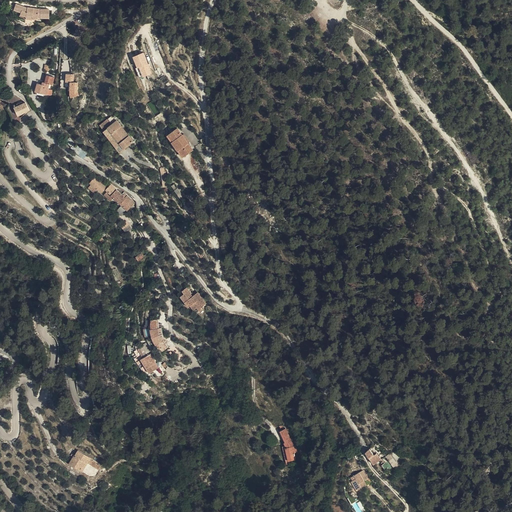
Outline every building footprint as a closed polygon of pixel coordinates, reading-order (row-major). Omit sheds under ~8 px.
[(28,8),(15,0),(11,7),(19,13),(17,15),(24,19),(40,22),(40,18),(49,20),(49,12),(28,8)] [(143,53),(132,57),(137,69),(139,68),(143,78),(152,74),(143,53)] [(74,74),(65,74),(65,83),(68,83),(68,81),(70,81),(70,98),(78,98),(78,83),(74,83),(74,74)] [(39,88),(37,88),(35,87),(33,96),(49,99),(50,94),(45,93),(47,87),(50,88),(51,81),(44,79),(42,86),(40,86),(39,88)] [(28,111),(24,102),(13,107),(17,116),(28,111)] [(131,141),(117,120),(103,130),(118,151),(131,141)] [(190,152),(187,144),(184,136),(181,129),(171,133),(179,156),(190,152)] [(105,191),(96,179),(89,185),(98,197),(105,191)] [(104,194),(118,210),(122,215),(123,216),(130,209),(123,201),(122,202),(109,188),(104,194)] [(122,215),(118,210),(113,214),(117,220),(122,215)] [(128,235),(124,230),(119,235),(123,239),(128,235)] [(142,253),(135,257),(138,261),(144,257),(142,253)] [(204,310),(203,309),(207,306),(199,294),(194,298),(189,291),(184,294),(185,296),(182,298),(190,309),(191,308),(195,312),(198,310),(200,313),(204,310)] [(162,350),(160,351),(164,355),(170,349),(167,346),(165,343),(167,341),(165,340),(163,334),(162,331),(159,331),(159,327),(159,323),(150,324),(150,329),(152,328),(153,335),(155,340),(158,346),(162,350)] [(155,340),(153,341),(156,347),(160,351),(162,350),(158,346),(155,340)] [(144,364),(146,367),(152,362),(157,370),(150,375),(150,376),(159,371),(152,357),(153,356),(148,346),(143,348),(144,349),(140,351),(143,357),(136,360),(139,367),(144,364)] [(209,365),(203,357),(196,361),(202,370),(209,365)] [(152,362),(146,367),(150,375),(157,370),(152,362)] [(281,421),(277,423),(279,426),(276,428),(282,443),(280,444),(284,457),(284,461),(290,460),(289,455),(294,455),(293,449),(296,449),(295,443),(291,445),(281,421)] [(366,455),(374,467),(378,464),(374,458),(370,452),(366,455)] [(87,466),(75,458),(70,466),(82,474),(87,466)] [(358,477),(366,490),(368,489),(365,484),(366,483),(363,480),(365,478),(362,474),(358,477)] [(357,496),(366,490),(358,477),(350,482),(357,496)]
